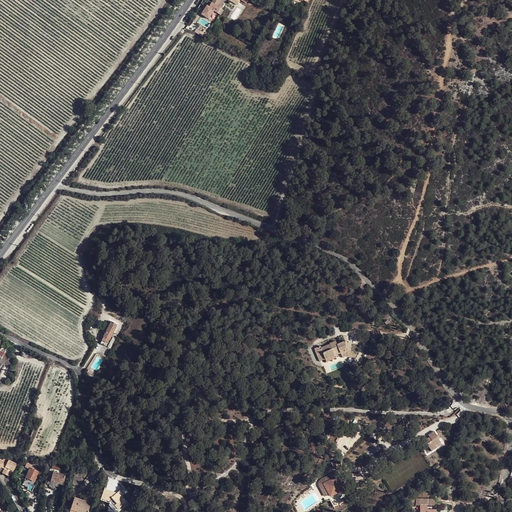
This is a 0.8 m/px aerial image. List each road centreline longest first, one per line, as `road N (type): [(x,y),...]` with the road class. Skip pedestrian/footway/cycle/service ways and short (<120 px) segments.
road 1 (unclassified): [(56,183),(105,193),(177,192),(342,257),(412,330),(461,401),(508,420),(499,511)]
road 2 (track): [(115,475),(120,424),(136,389),(194,317),(218,302),(248,296),(367,331)]
road 3 (tertiary): [(191,0),(56,183)]
road 4 (residential): [(0,332),(73,365),(92,446),(107,473),(130,480)]
